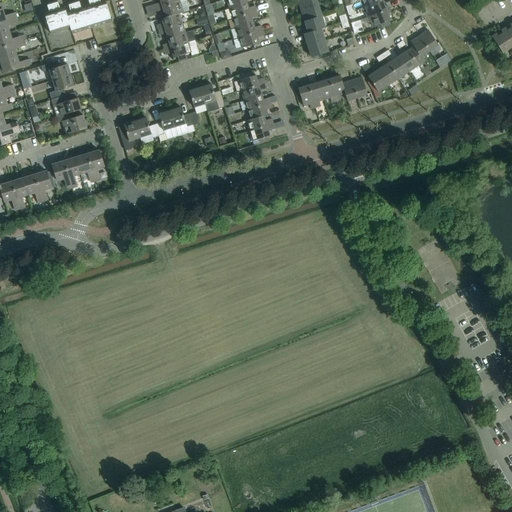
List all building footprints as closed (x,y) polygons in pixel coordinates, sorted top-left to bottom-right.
[(72,33),(64,8),(60,9),(57,0),(54,0),(46,2),(49,12),(45,14),(51,34),(70,28),(72,33)] [(92,27),(86,7),(81,9),(78,0),(74,0),(68,2),(71,12),(66,13),(65,7),(64,8),(72,33),(92,27)] [(86,7),(92,27),(112,21),(106,1),(101,3),(99,0),(88,0),(90,6),(86,7)] [(156,9),(179,2),(178,0),(160,0),(161,2),(154,4),(156,9)] [(165,17),(179,13),(189,10),(186,0),(180,2),(179,2),(156,9),(158,14),(164,12),(165,17)] [(226,0),(229,8),(247,3),(245,0),(226,0)] [(297,0),(301,9),(318,4),(316,0),(297,0)] [(367,17),(388,9),(386,5),(384,6),(382,0),(370,4),(365,6),(367,12),(365,13),(367,17)] [(0,17),(15,13),(5,16),(3,9),(5,8),(4,2),(0,3),(0,17)] [(227,20),(256,10),(254,6),(248,8),(247,3),(229,8),(229,9),(224,10),(227,20)] [(304,21),(322,15),(318,4),(301,9),(304,21)] [(388,9),(367,17),(369,22),(371,21),(373,27),(389,20),(387,14),(390,13),(388,9)] [(235,28),(253,22),(251,18),(258,16),(256,10),(227,20),(232,18),(235,28)] [(0,31),(9,29),(8,25),(18,22),(15,13),(0,17),(0,31)] [(158,30),(182,22),(179,13),(165,17),(162,18),(163,23),(157,25),(158,30)] [(308,32),(321,28),(325,27),(322,15),(304,21),(308,32)] [(208,24),(205,16),(196,19),(198,27),(208,24)] [(354,34),(363,31),(360,20),(351,23),(354,34)] [(168,38),(185,32),(182,22),(158,30),(160,35),(166,33),(168,38)] [(238,38),(262,30),(260,25),(254,27),(253,22),(235,28),(238,38)] [(511,47),(511,46),(511,27),(510,24),(510,25),(511,28),(507,30),(505,28),(501,30),(511,47)] [(307,45),(325,40),(321,28),(308,32),(304,34),(307,45)] [(0,45),(23,38),(22,36),(12,39),(9,29),(0,31),(0,45)] [(262,30),(238,38),(241,48),(259,42),(257,37),(264,36),(262,30)] [(417,37),(427,52),(438,45),(428,30),(417,37)] [(502,53),(511,47),(501,30),(501,31),(502,33),(498,36),(496,33),(492,36),(502,53)] [(195,40),(188,42),(185,32),(168,38),(169,42),(163,44),(164,49),(195,40)] [(213,36),(216,45),(217,44),(221,43),(218,34),(213,36)] [(421,56),(427,52),(417,37),(410,42),(414,47),(410,49),(420,64),(425,60),(421,56)] [(0,58),(0,59),(16,54),(15,48),(25,45),(23,38),(0,45),(0,58)] [(354,44),(353,39),(352,38),(346,40),(348,46),(354,44)] [(195,40),(164,49),(166,55),(172,53),(174,58),(177,56),(179,62),(187,59),(185,54),(191,52),(192,55),(199,53),(195,40)] [(325,40),(307,45),(311,57),(313,57),(314,59),(319,57),(318,55),(328,52),(325,40)] [(409,71),(420,64),(410,49),(400,56),(409,71)] [(379,62),(386,57),(383,53),(376,58),(379,62)] [(16,54),(0,59),(3,67),(0,68),(1,73),(31,64),(29,59),(19,62),(16,54)] [(441,58),(445,65),(451,61),(447,54),(441,58)] [(399,77),(409,71),(400,56),(389,63),(399,77)] [(52,80),(71,75),(67,64),(55,68),(53,63),(56,62),(55,62),(41,66),(43,72),(49,70),(52,80)] [(388,84),(399,77),(389,63),(379,69),(388,84)] [(378,91),(388,84),(379,69),(368,76),(378,91)] [(71,75),(52,80),(55,91),(49,93),(51,98),(65,94),(65,93),(63,94),(61,89),(74,85),(71,75)] [(231,75),(224,77),(229,91),(235,89),(231,75)] [(241,91),(265,83),(263,78),(257,80),(255,75),(238,80),(241,91)] [(344,93),(339,76),(333,78),(333,75),(328,76),(336,101),(341,99),(339,95),(344,93)] [(331,102),(336,101),(328,76),(324,78),(325,80),(319,82),(324,99),(330,98),(331,102)] [(357,98),(351,80),(342,83),(340,76),(339,76),(344,93),(345,93),(347,101),(357,98)] [(351,80),(357,98),(367,94),(362,77),(351,80)] [(418,91),(426,86),(422,80),(414,85),(418,91)] [(0,94),(14,90),(13,85),(2,88),(0,81),(0,94)] [(324,99),(319,82),(313,84),(312,81),(308,83),(315,107),(320,106),(319,101),(324,99)] [(244,100),(261,95),(260,90),(266,88),(265,83),(241,91),(244,100)] [(311,109),(315,107),(308,83),(304,84),(304,87),(298,89),(303,106),(309,104),(311,109)] [(225,106),(223,100),(220,91),(214,92),(211,84),(200,87),(205,104),(208,112),(225,107),(225,106)] [(194,107),(205,104),(200,87),(189,91),(194,107)] [(0,106),(11,103),(10,103),(7,104),(5,98),(16,94),(14,90),(0,94),(0,106)] [(56,117),(72,112),(81,109),(78,98),(68,100),(66,95),(51,100),(56,117)] [(247,109),(271,102),(269,97),(263,99),(261,95),(244,100),(247,109)] [(250,119),(267,114),(266,110),(272,108),(271,102),(247,109),(250,119),(246,120),(246,121),(250,119)] [(0,119),(4,118),(2,111),(12,108),(11,103),(0,106),(0,119)] [(193,125),(189,114),(183,115),(181,107),(169,110),(177,136),(188,133),(186,127),(193,125)] [(167,139),(177,136),(169,110),(158,114),(161,122),(155,124),(158,136),(165,134),(167,139)] [(72,112),(56,117),(58,122),(62,121),(66,134),(87,128),(83,115),(73,117),(72,112)] [(189,114),(193,125),(199,123),(196,112),(189,114)] [(249,131),(273,124),(271,118),(265,120),(264,116),(267,115),(267,114),(250,119),(246,121),(249,131)] [(158,136),(155,124),(149,126),(146,117),(135,121),(140,138),(142,144),(153,141),(152,138),(158,136)] [(0,131),(18,126),(16,122),(6,125),(4,118),(0,119),(0,131)] [(134,139),(140,138),(135,121),(124,124),(124,125),(118,127),(125,151),(133,148),(132,148),(135,142),(134,139)] [(273,124),(249,131),(252,141),(258,139),(260,143),(270,140),(269,136),(270,135),(268,131),(274,129),(273,124)] [(18,126),(0,131),(0,144),(11,142),(9,134),(19,131),(18,126)] [(86,151),(95,181),(100,179),(97,169),(104,166),(99,150),(92,152),(91,150),(86,151)] [(91,182),(95,181),(86,151),(82,153),(82,155),(75,157),(81,174),(87,172),(91,182)] [(81,174),(75,157),(69,159),(68,157),(63,158),(72,188),(77,186),(74,176),(81,174)] [(68,189),(72,188),(63,158),(58,160),(59,162),(52,164),(57,181),(64,179),(68,189)] [(34,172),(43,201),(47,200),(44,189),(51,187),(46,171),(39,173),(38,170),(34,172)] [(38,203),(43,201),(34,172),(29,173),(30,176),(23,178),(28,194),(35,192),(38,203)] [(28,194),(23,178),(16,180),(15,178),(10,179),(20,208),(24,207),(21,196),(28,194)] [(15,210),(20,208),(10,179),(6,180),(7,183),(0,184),(0,185),(2,193),(5,202),(12,199),(15,210)] [(462,301),(469,297),(466,293),(459,296),(462,301)]
